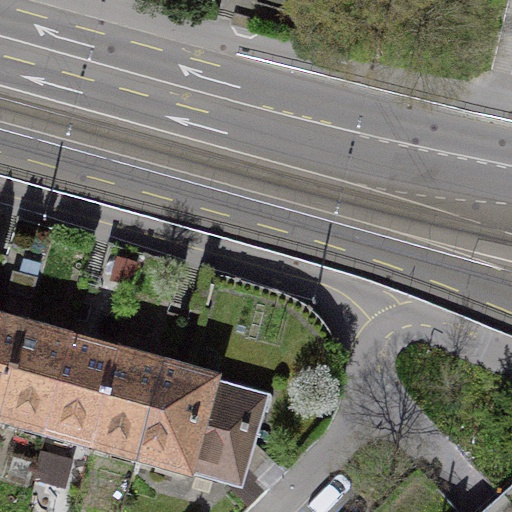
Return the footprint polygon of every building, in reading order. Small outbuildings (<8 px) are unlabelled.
[(136,264),(116,258),(110,280),(130,285),(136,264)] [(0,414),(1,415),(25,332),(1,325),(0,324),(0,414)] [(47,428),(71,345),(47,338),(25,332),(1,415),(47,428)] [(92,441),(116,358),(95,352),(71,345),(47,428),(92,441)] [(142,365),(116,358),(92,441),(138,454),(162,371),(142,365)] [(213,385),(162,371),(138,454),(147,456),(227,479),(244,462),(261,399),(213,385)]
